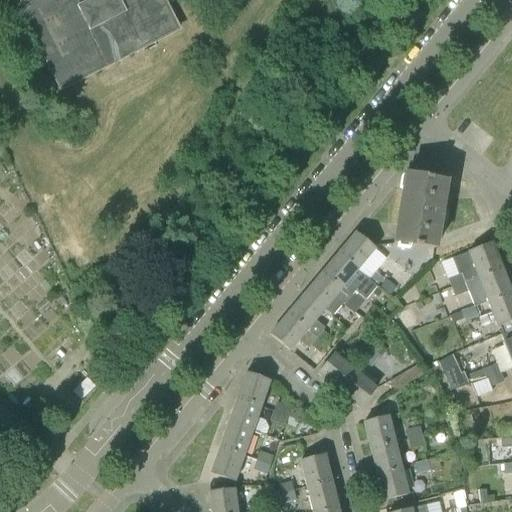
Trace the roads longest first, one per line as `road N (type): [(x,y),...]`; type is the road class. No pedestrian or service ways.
road 1 (residential): [(470,0),(41,511)]
road 2 (residential): [(246,342),(427,127)]
road 3 (residential): [(246,342),(328,414),(359,511)]
road 4 (residential): [(136,475),(246,342)]
road 5 (residential): [(427,127),(511,25)]
